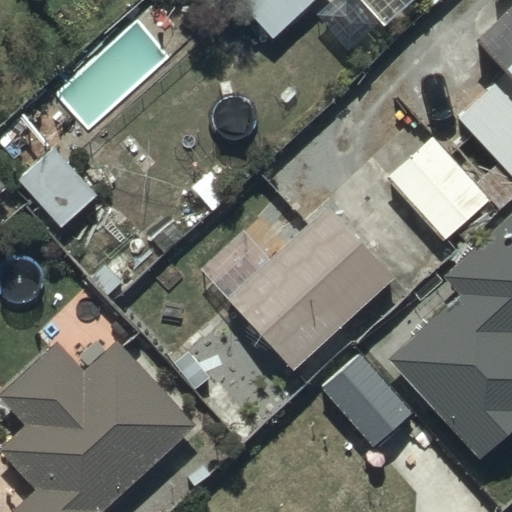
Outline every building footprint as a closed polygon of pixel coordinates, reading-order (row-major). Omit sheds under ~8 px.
[(303,0),(238,0),(267,32),(303,0)] [(511,0),(501,0),(469,29),(511,77),(511,0)] [(453,110),(509,172),(511,170),(511,102),(490,78),(453,110)] [(383,169),(437,231),(481,193),(427,131),(383,169)] [(220,292),(286,362),(387,267),(321,197),(220,292)] [(384,352),(473,451),(511,415),(511,203),(439,269),(455,288),(384,352)] [(3,511),(104,511),(94,500),(187,419),(113,333),(77,364),(56,339),(0,387),(26,418),(0,440),(0,442),(36,484),(3,511)] [(315,382),(369,440),(409,404),(355,345),(315,382)]
